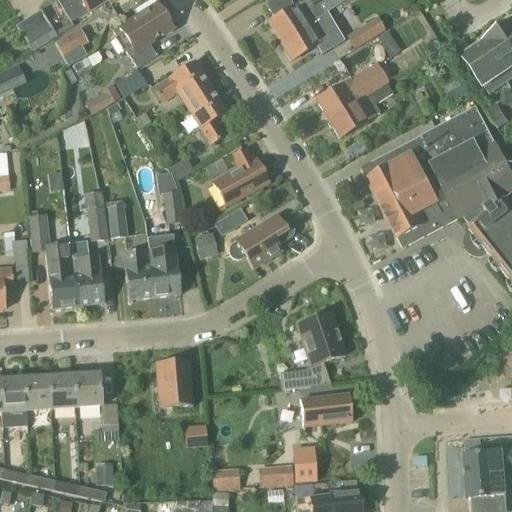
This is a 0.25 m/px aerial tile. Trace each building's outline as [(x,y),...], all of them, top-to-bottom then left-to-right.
[(54,0),(63,12),(78,2),(82,0),(54,0)] [(109,7),(120,0),(82,0),(78,2),(63,12),(70,24),(86,15),(87,16),(107,4),(109,7)] [(303,3),(294,9),(287,0),(275,0),(265,7),(275,21),(268,25),(280,44),(324,16),(344,4),(341,0),(313,0),(318,6),(309,12),(303,3)] [(158,59),(150,47),(173,32),(156,7),(113,35),(117,41),(115,42),(124,56),(126,55),(138,72),(158,59)] [(24,41),(48,25),(40,12),(15,28),(24,41)] [(280,44),(291,62),(335,34),(324,16),(280,44)] [(385,33),(377,20),(346,39),(354,52),(385,33)] [(511,23),(499,33),(511,51),(511,23)] [(68,68),(86,58),(81,49),(88,45),(80,31),(54,45),(68,68)] [(392,41),(387,33),(376,40),(382,48),(392,41)] [(511,51),(499,33),(481,45),(507,85),(511,81),(511,51)] [(481,45),(462,57),(489,97),(507,85),(481,45)] [(210,89),(194,63),(167,81),(166,80),(152,90),(162,105),(177,96),(183,107),(210,89)] [(80,64),(72,68),(76,75),(82,72),(83,69),(80,64)] [(316,103),(328,123),(327,122),(363,100),(387,85),(375,67),(316,103)] [(146,87),(138,73),(115,87),(124,101),(146,87)] [(460,82),(449,88),(455,101),(466,95),(460,82)] [(328,123),(339,141),(379,116),(375,108),(392,97),(386,87),(387,86),(387,85),(363,100),(327,122),(328,123)] [(113,87),(100,95),(101,97),(107,109),(120,101),(113,87)] [(210,148),(225,138),(215,123),(227,115),(210,89),(183,107),(210,148)] [(403,251),(463,220),(472,231),(469,233),(473,239),(464,247),(473,259),(483,251),(511,287),(511,178),(475,109),(420,138),(421,139),(360,171),(403,251)] [(493,124),(498,131),(508,124),(503,117),(493,124)] [(254,164),(253,165),(246,152),(230,161),(237,173),(214,185),(227,209),(267,187),(254,164)] [(176,184),(193,173),(185,160),(168,171),(176,184)] [(0,193),(9,193),(8,178),(0,178),(0,193)] [(163,197),(166,227),(182,225),(178,195),(163,197)] [(110,242),(127,240),(123,207),(106,210),(110,242)] [(107,243),(103,210),(86,213),(90,245),(107,243)] [(282,227),(276,217),(235,242),(236,244),(232,246),(230,248),(229,249),(229,251),(229,253),(229,255),(229,256),(230,257),(231,258),(232,259),(233,260),(234,261),(236,262),(238,262),(240,261),(242,260),(245,258),(253,271),(281,254),(277,248),(290,240),(291,239),(292,238),(293,236),(293,235),(293,234),(293,233),(293,232),(293,231),(293,230),(292,229),(291,228),(289,227),(287,226),(285,226),(284,226),(283,226),(282,227)] [(46,218),(27,220),(31,255),(45,254),(44,248),(49,248),(46,218)] [(223,222),(214,227),(221,239),(230,233),(223,222)] [(148,253),(149,253),(154,301),(180,298),(174,250),(172,237),(146,240),(148,253)] [(209,238),(194,241),(199,260),(213,257),(209,238)] [(70,250),(70,246),(50,248),(51,256),(45,257),(51,312),(77,309),(70,250)] [(77,309),(103,306),(98,259),(88,260),(87,248),(70,250),(77,309)] [(127,304),(154,301),(149,253),(148,253),(122,256),(127,304)] [(0,311),(5,311),(2,287),(13,286),(11,266),(0,266),(0,311)] [(330,387),(322,365),(345,358),(330,315),(296,327),(310,369),(306,370),(307,373),(279,376),(281,393),(330,387)] [(445,352),(418,373),(430,389),(457,367),(445,352)] [(159,411),(192,408),(188,363),(155,366),(159,411)] [(75,410),(100,409),(98,376),(73,378),(75,410)] [(50,412),(75,410),(73,378),(48,380),(50,412)] [(25,414),(50,412),(48,380),(23,381),(25,414)] [(25,414),(23,381),(0,382),(0,403),(1,415),(2,431),(26,429),(25,414)] [(303,430),(351,425),(348,397),(300,402),(303,430)] [(186,451),(207,449),(205,427),(184,429),(186,451)] [(465,457),(477,456),(476,441),(460,443),(461,457),(465,457)] [(468,495),(468,501),(505,498),(503,472),(511,471),(511,451),(499,453),(499,454),(465,457),(465,463),(461,464),(462,473),(466,473),(467,486),(463,486),(464,495),(468,495)] [(293,487),(315,486),(313,458),(291,460),(293,487)] [(96,487),(111,487),(111,467),(96,467),(96,487)] [(281,468),(268,469),(269,489),(282,488),(281,468)] [(4,472),(1,482),(27,488),(29,478),(4,472)] [(213,493),(237,492),(235,472),(211,474),(213,493)] [(27,488),(52,493),(54,483),(29,478),(27,488)] [(80,489),(54,483),(52,493),(77,499),(80,489)] [(80,489),(77,499),(104,505),(106,495),(80,489)] [(0,499),(0,504),(8,506),(10,495),(1,493),(0,499)] [(359,511),(358,493),(328,497),(328,498),(303,501),(304,511),(359,511)] [(41,509),(43,497),(31,495),(29,507),(41,509)] [(71,511),(74,506),(63,502),(59,511),(71,511)]
